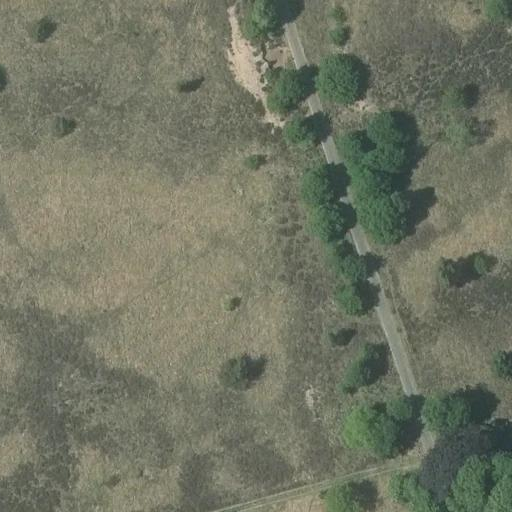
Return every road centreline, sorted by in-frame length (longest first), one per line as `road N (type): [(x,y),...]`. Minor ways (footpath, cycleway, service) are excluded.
road 1 (track): [(279,0),(451,511)]
road 2 (track): [(224,511),(431,455)]
